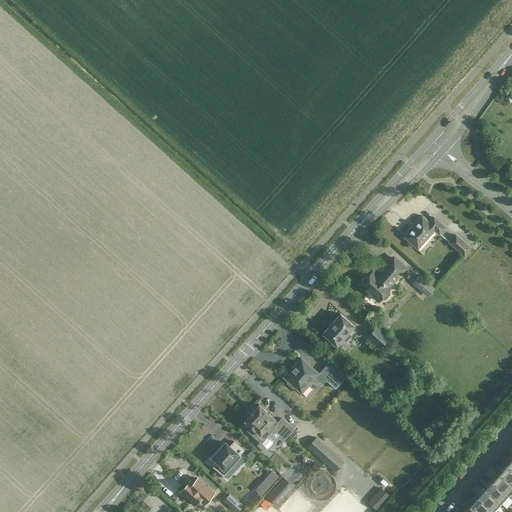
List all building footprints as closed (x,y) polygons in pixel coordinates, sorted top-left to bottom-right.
[(404,236),(418,248),(435,229),(439,233),(445,227),(434,217),(429,223),(422,216),(415,224),(411,228),(411,229),(404,236)] [(455,235),(449,242),(464,256),(471,248),(455,235)] [(361,285),(379,300),(390,287),(388,286),(405,267),(393,257),(377,276),(373,272),(368,277),(365,278),(363,280),(363,283),(361,285)] [(435,286),(420,273),(412,282),(427,295),(435,286)] [(340,313),(323,333),(337,345),(343,338),(346,341),(351,335),(348,333),(354,326),(340,313)] [(386,329),(390,324),(382,317),(378,322),(386,329)] [(379,348),(388,338),(376,327),(367,337),(379,348)] [(301,392),(319,373),(301,357),(284,377),(288,381),(287,382),(293,388),(294,386),(301,392)] [(346,376),(338,369),(328,381),(335,388),(346,376)] [(259,404),(245,420),(252,426),(248,430),(260,441),(257,445),(266,453),(282,435),(285,438),(294,428),(282,418),(278,422),(274,419),(275,418),(259,404)] [(344,462),(316,437),(309,444),(337,469),(344,462)] [(235,439),(231,443),(241,452),(244,448),(235,439)] [(226,442),(206,465),(222,478),(241,455),(226,442)] [(250,457),(254,453),(250,449),(246,453),(250,457)] [(281,473),(286,467),(282,464),(278,468),(277,467),(276,468),(281,473)] [(511,470),(506,465),(499,473),(511,484),(511,470)] [(257,497),(278,475),(271,468),(244,496),(251,502),(256,496),(257,497)] [(511,491),(511,484),(499,473),(492,481),(508,496),(511,491)] [(193,483),(190,481),(180,492),(195,504),(194,503),(198,498),(204,503),(205,503),(204,502),(212,492),(213,493),(214,492),(198,478),(193,483)] [(276,504),(293,486),(284,478),(267,496),(276,504)] [(508,496),(492,481),(485,489),(501,504),(508,496)] [(376,508),(389,493),(381,486),(367,500),(376,508)] [(501,504),(485,489),(478,497),(494,511),(501,504)] [(223,500),(236,511),(242,505),(229,493),(223,500)] [(266,509),(272,503),(266,497),(260,504),(266,509)] [(493,511),(494,511),(478,497),(470,506),(477,511),(493,511)]
